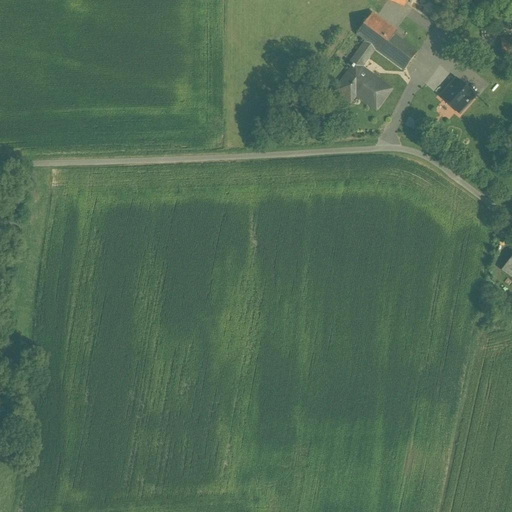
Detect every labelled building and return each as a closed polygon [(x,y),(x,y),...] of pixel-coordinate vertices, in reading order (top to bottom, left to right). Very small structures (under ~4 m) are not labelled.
[(369,15),(354,36),(362,43),(350,60),(357,65),(362,69),(375,52),(404,73),(419,52),(369,15)] [(511,38),(500,40),(501,61),(511,60),(511,38)] [(339,89),(376,115),(393,92),(362,69),(357,65),(339,89)] [(463,68),(437,100),(457,117),(484,85),(463,68)] [(511,256),(501,270),(511,279),(511,256)]
